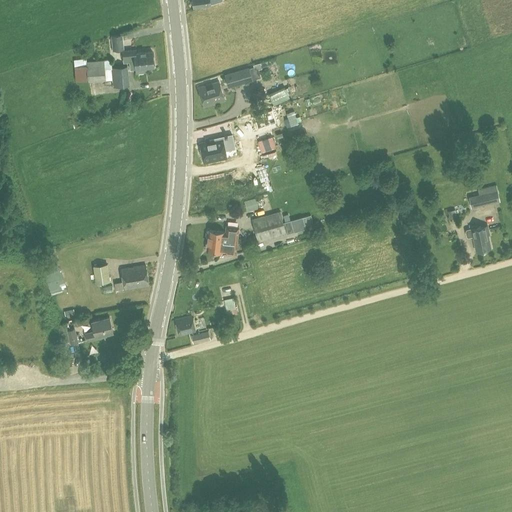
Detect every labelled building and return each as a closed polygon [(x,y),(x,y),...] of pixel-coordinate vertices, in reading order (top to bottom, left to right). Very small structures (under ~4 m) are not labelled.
[(112,51),(124,50),(122,34),(111,35),(112,51)] [(153,59),(152,51),(135,53),(135,49),(122,51),(124,63),(129,62),(130,62),(153,59)] [(75,82),(87,80),(86,62),(85,58),(73,59),(75,82)] [(154,67),(153,59),(130,62),(129,62),(130,70),(136,69),(136,73),(145,72),(145,69),(154,67)] [(106,80),(105,69),(104,61),(86,62),(87,80),(87,82),(106,80)] [(111,67),(111,68),(113,87),(130,86),(128,66),(111,67)] [(228,87),(252,80),(249,69),(248,68),(225,75),(228,87)] [(225,100),(219,82),(197,88),(203,107),(225,100)] [(285,88),(269,95),(274,105),(290,97),(285,88)] [(272,110),(253,116),(258,129),(276,122),(272,110)] [(295,116),(288,118),(290,125),(290,126),(296,124),(298,123),(295,116)] [(215,139),(199,143),(203,163),(227,158),(226,151),(235,148),(231,133),(215,137),(215,139)] [(479,189),(480,194),(469,196),(471,208),(492,203),(499,202),(495,185),(479,189)] [(257,197),(239,202),(243,215),(260,210),(257,197)] [(455,209),(448,211),(450,219),(457,218),(455,209)] [(254,230),(283,222),(280,211),(251,220),(254,230)] [(290,220),(285,221),(283,222),(286,233),(305,228),(302,217),(290,220)] [(286,234),(286,233),(283,222),(254,230),(258,242),(286,234)] [(490,234),(488,224),(486,224),(467,228),(466,230),(467,236),(468,237),(471,236),(473,236),(476,251),(480,250),(482,251),(487,250),(487,248),(491,248),(488,235),(490,234)] [(207,240),(237,245),(239,227),(225,225),(225,232),(208,230),(208,232),(206,233),(206,237),(207,239),(207,240)] [(236,255),(237,245),(207,240),(207,243),(205,244),(205,248),(206,250),(223,252),(223,254),(236,255)] [(57,277),(73,273),(66,250),(50,255),(57,277)] [(110,281),(107,264),(93,266),(95,283),(110,281)] [(121,270),(123,281),(124,289),(149,285),(145,265),(121,270)] [(224,302),(226,310),(236,308),(234,300),(224,302)] [(64,311),(66,318),(75,316),(73,309),(64,311)] [(83,317),(85,324),(91,322),(89,315),(83,317)] [(85,334),(87,340),(101,337),(100,334),(113,331),(109,317),(92,321),(94,332),(85,334)] [(194,328),(191,317),(175,320),(179,335),(187,333),(195,331),(194,328)] [(67,330),(70,345),(78,343),(75,328),(67,330)] [(209,340),(207,331),(195,334),(191,335),(193,344),(209,340)] [(252,502),(255,505),(260,504),(261,500),(258,497),(254,498),(252,502)]
